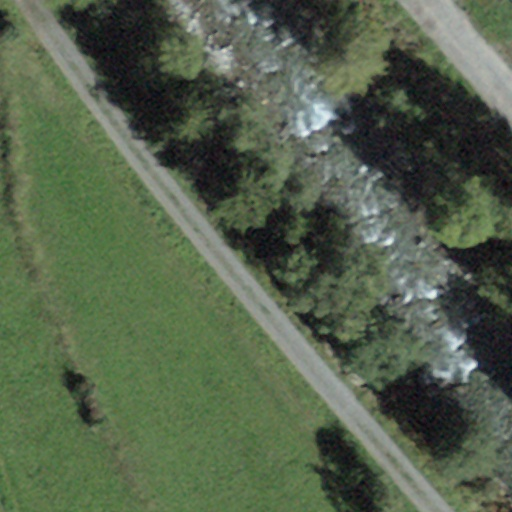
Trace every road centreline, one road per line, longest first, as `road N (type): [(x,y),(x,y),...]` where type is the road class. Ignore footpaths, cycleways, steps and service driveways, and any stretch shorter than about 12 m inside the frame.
road 1 (track): [(456,511),(240,280),(29,0)]
road 2 (track): [(511,105),(413,0)]
